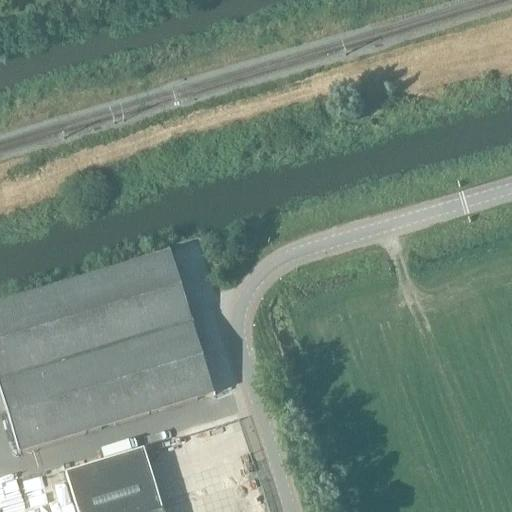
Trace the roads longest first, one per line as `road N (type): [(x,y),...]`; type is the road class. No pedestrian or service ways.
road 1 (tertiary): [(291,511),(244,350),(258,282),(296,253),(511,189)]
road 2 (unknown): [(0,451),(39,459),(257,393)]
